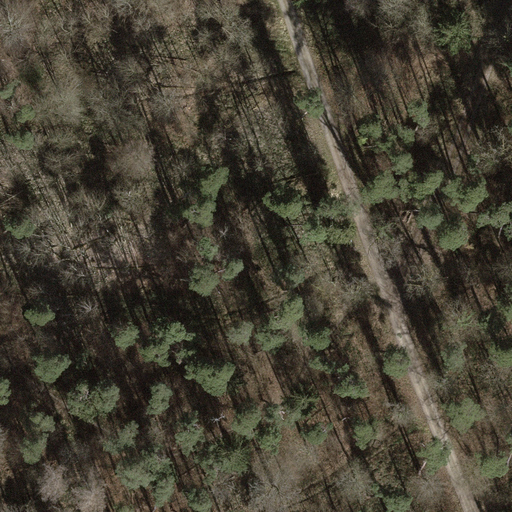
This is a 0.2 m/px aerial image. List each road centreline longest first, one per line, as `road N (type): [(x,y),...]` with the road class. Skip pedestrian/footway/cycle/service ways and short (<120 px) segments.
road 1 (track): [(289,0),(477,511)]
road 2 (track): [(511,3),(461,136),(406,332)]
